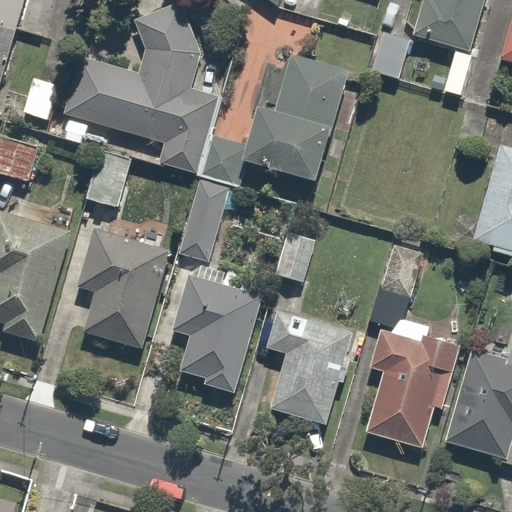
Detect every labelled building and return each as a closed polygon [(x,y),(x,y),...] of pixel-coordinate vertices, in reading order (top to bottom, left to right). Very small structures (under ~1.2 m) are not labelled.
[(0,0),(0,59),(19,0),(0,0)] [(422,0),(412,36),(459,50),(473,0),(422,0)] [(211,92),(185,84),(195,52),(177,4),(128,23),(137,48),(131,69),(82,55),(65,113),(157,139),(151,160),(189,171),(211,92)] [(511,7),(508,7),(497,56),(511,59),(511,7)] [(407,40),(373,32),(363,70),(397,79),(407,40)] [(266,110),(246,104),(230,154),(309,179),(343,68),(285,50),(266,110)] [(56,84),(31,75),(17,111),(43,120),(56,84)] [(37,142),(0,130),(0,174),(25,182),(37,142)] [(511,146),(494,141),(465,237),(511,251),(511,146)] [(112,206),(128,158),(96,147),(80,195),(112,206)] [(222,190),(198,183),(178,254),(202,261),(222,190)] [(0,335),(32,345),(67,231),(0,210),(0,335)] [(88,223),(68,285),(88,291),(74,332),(131,351),(165,249),(88,223)] [(312,235),(284,228),(273,270),(301,277),(312,235)] [(411,253),(389,247),(367,321),(388,328),(411,253)] [(233,390),(262,297),(227,286),(230,276),(183,261),(162,329),(184,336),(172,371),(233,390)] [(341,353),(348,331),(287,312),(293,294),(275,288),(257,345),(278,352),(261,406),(318,424),(332,379),(340,382),(349,356),(341,353)] [(435,410),(455,343),(422,333),(426,323),(394,313),(388,332),(376,328),(364,366),(376,370),(358,431),(414,448),(427,407),(435,410)] [(511,326),(502,358),(465,347),(436,444),(511,467),(511,326)] [(0,511),(7,511),(10,503),(0,499),(0,511)]
